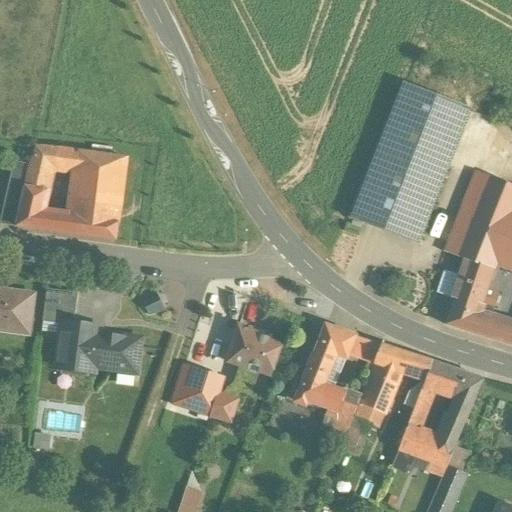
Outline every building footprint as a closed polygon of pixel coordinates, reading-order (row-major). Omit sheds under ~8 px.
[(403,87),(352,217),(418,243),(469,112),(403,87)] [(19,145),(0,224),(0,225),(16,228),(28,179),(36,147),(19,145)] [(115,158),(36,147),(28,179),(47,182),(51,169),(77,172),(82,173),(110,177),(114,177),(115,158)] [(105,224),(98,222),(97,238),(115,241),(126,160),(115,158),(114,177),(110,177),(108,194),(105,224)] [(447,249),(471,259),(470,263),(480,266),(492,271),(495,265),(511,271),(511,185),(478,172),(471,189),(460,215),(447,249)] [(110,177),(82,173),(81,178),(80,191),(108,194),(110,177)] [(47,182),(28,179),(16,228),(37,230),(41,214),(48,182),(47,182)] [(108,194),(80,191),(76,219),(98,222),(105,224),(108,194)] [(76,219),(41,214),(37,230),(74,235),(76,219)] [(98,222),(76,219),(74,235),(97,238),(98,222)] [(480,266),(470,263),(464,278),(458,296),(446,326),(484,338),(511,346),(511,325),(490,319),(496,302),(483,298),(492,271),(480,266)] [(441,290),(458,296),(464,278),(448,271),(441,290)] [(77,294),(47,290),(42,323),(62,325),(62,324),(73,325),(77,294)] [(142,302),(148,316),(166,311),(157,292),(142,302)] [(34,297),(0,293),(0,332),(29,336),(34,297)] [(202,340),(217,341),(217,319),(201,319),(200,348),(202,348),(202,340)] [(139,341),(86,334),(87,327),(73,325),(62,324),(62,325),(56,369),(93,374),(94,368),(135,373),(139,341)] [(270,339),(252,334),(251,332),(251,331),(239,327),(230,356),(228,363),(239,367),(246,369),(245,372),(258,376),(259,373),(272,377),(283,347),(271,343),(270,339)] [(345,334),(325,327),(308,372),(327,378),(337,354),(339,349),(345,334)] [(382,347),(345,334),(339,349),(375,362),(382,347)] [(432,363),(382,347),(375,362),(377,363),(371,377),(367,387),(390,396),(400,371),(426,380),(432,363)] [(482,380),(432,363),(426,380),(442,385),(454,390),(454,391),(459,393),(455,401),(447,418),(463,424),(466,416),(467,416),(482,380)] [(172,404),(210,417),(219,390),(223,379),(185,366),(172,404)] [(246,369),(239,367),(233,385),(238,393),(251,398),(258,376),(245,372),(246,369)] [(135,373),(94,368),(93,374),(92,383),(133,389),(135,373)] [(327,378),(308,372),(302,386),(321,392),(324,385),(327,378)] [(367,375),(358,399),(361,400),(362,400),(367,387),(371,377),(367,375)] [(426,380),(414,411),(410,422),(408,427),(424,434),(438,394),(442,385),(426,380)] [(321,392),(302,386),(295,405),(340,422),(343,415),(352,396),(324,385),(321,392)] [(454,390),(442,385),(438,394),(455,401),(459,393),(454,391),(454,390)] [(390,396),(367,387),(362,400),(362,401),(384,411),(390,396)] [(219,390),(210,417),(230,422),(236,402),(230,400),(226,393),(219,390)] [(358,399),(352,396),(343,415),(352,419),(361,400),(358,399)] [(384,411),(362,401),(354,419),(371,428),(377,429),(384,411)] [(352,419),(343,415),(340,422),(335,434),(346,438),(354,419),(352,419)] [(463,424),(447,418),(438,439),(454,445),(463,424)] [(346,438),(363,446),(371,428),(354,419),(346,438)] [(424,434),(408,427),(398,451),(415,457),(444,468),(454,445),(438,439),(424,434)] [(48,450),(49,435),(36,434),(35,449),(48,450)] [(466,454),(454,450),(447,468),(458,472),(466,454)] [(415,457),(398,451),(395,459),(390,472),(405,478),(415,457)] [(334,464),(318,458),(312,473),(315,474),(313,477),(327,483),(334,464)] [(447,468),(428,511),(452,511),(467,476),(458,472),(447,468)] [(190,474),(185,488),(199,493),(191,474),(190,474)] [(185,488),(177,511),(192,511),(199,493),(185,488)]
